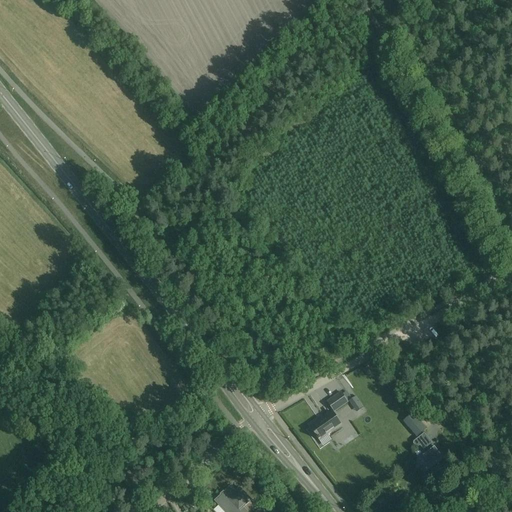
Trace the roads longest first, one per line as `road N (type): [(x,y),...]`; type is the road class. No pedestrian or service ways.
road 1 (primary): [(256,417),(0,92)]
road 2 (track): [(364,0),(511,273)]
road 3 (track): [(511,276),(256,417)]
road 4 (unclassified): [(256,417),(147,511)]
road 5 (primary): [(335,511),(256,417)]
